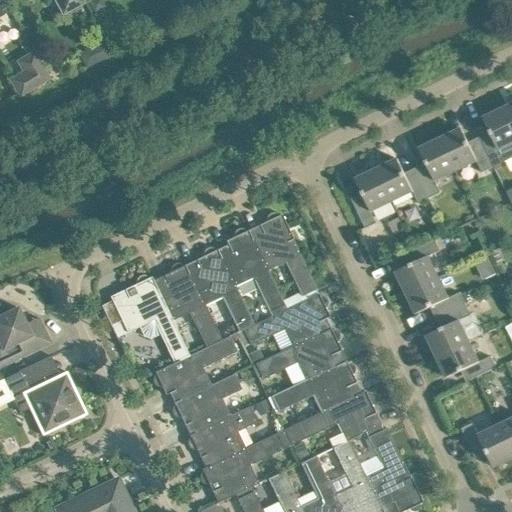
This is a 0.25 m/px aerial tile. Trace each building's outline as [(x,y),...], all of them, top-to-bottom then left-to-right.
[(53,0),(62,16),(85,4),(83,0),(53,0)] [(101,0),(91,0),(88,2),(94,13),(105,7),(101,0)] [(180,21),(187,17),(188,11),(185,5),(177,2),(171,6),(170,13),(173,20),(180,21)] [(22,72),(8,80),(19,97),(51,79),(34,50),(16,61),(22,72)] [(499,150),(511,144),(511,123),(504,108),(483,118),(493,138),(482,143),(494,167),(505,162),(499,150)] [(494,167),(482,143),(471,148),(462,128),(440,138),(456,171),(477,161),(482,173),(494,167)] [(435,181),(456,171),(440,138),(419,148),(429,168),(418,174),(430,198),(441,193),(435,181)] [(430,198),(418,174),(407,179),(398,159),(377,169),(392,202),(413,192),(419,203),(430,198)] [(372,212),(392,202),(377,169),(355,179),(365,199),(354,204),(366,229),(377,223),(372,212)] [(281,215),(279,216),(278,214),(277,213),(275,213),(273,213),(271,213),(269,214),(267,217),(267,219),(267,221),(248,230),(268,270),(285,262),(301,296),(317,289),(281,215)] [(248,230),(246,231),(245,230),(244,229),(243,229),(241,228),(239,229),(236,230),(235,232),(234,235),(235,237),(226,241),(228,245),(217,250),(236,286),(253,278),(271,316),(287,309),(268,270),(248,230)] [(406,293),(439,277),(429,257),(441,251),(435,240),(411,251),(416,262),(396,272),(406,293)] [(217,250),(215,250),(214,249),(213,248),(211,248),(209,248),(206,249),(204,251),(203,253),(204,256),(185,265),(205,306),(222,298),(239,332),(243,330),(254,325),(236,286),(217,250)] [(185,265),(183,266),(180,264),(177,264),(175,264),(173,265),(172,266),(171,267),(171,268),(170,269),(171,272),(153,280),(153,281),(172,321),(173,321),(190,313),(206,348),(222,340),(217,330),(205,306),(185,265)] [(137,284),(110,297),(112,301),(121,320),(127,333),(139,327),(143,336),(150,339),(160,334),(174,363),(189,356),(173,321),(172,321),(153,281),(153,280),(151,277),(149,278),(147,277),(146,276),(145,275),(144,275),(142,276),(141,276),(138,277),(138,278),(137,279),(136,281),(137,282),(137,284)] [(441,315),(466,304),(460,293),(449,298),(439,277),(406,293),(416,314),(436,305),(441,315)] [(472,287),(467,289),(469,295),(475,292),(472,287)] [(321,296),(319,296),(318,294),(287,309),(271,316),(254,325),(243,330),(247,338),(248,339),(249,342),(251,345),(285,329),(293,346),(330,329),(325,318),(329,317),(325,308),(326,307),(327,305),(327,304),(328,302),(326,299),(325,297),(323,296),(321,296)] [(38,318),(25,324),(18,308),(4,314),(0,304),(0,367),(23,356),(50,343),(38,318)] [(446,326),(427,336),(437,357),(469,341),(485,334),(475,313),(471,315),(466,304),(441,315),(446,326)] [(127,333),(121,320),(111,325),(117,338),(127,333)] [(226,325),(217,330),(222,340),(229,336),(231,335),(226,325)] [(255,364),(252,365),(258,377),(261,376),(263,379),(297,363),(305,380),(346,361),(337,342),(338,341),(339,339),(339,337),(339,336),(338,333),(337,332),(335,331),(333,330),(331,330),(330,329),(293,346),(255,364)] [(239,332),(236,333),(239,339),(242,345),(249,342),(248,339),(247,338),(243,330),(239,332)] [(231,335),(229,336),(232,342),(239,339),(236,333),(231,335)] [(211,385),(203,368),(237,352),(232,342),(229,336),(222,340),(206,348),(189,356),(174,363),(155,372),(156,375),(155,376),(154,377),(153,378),(153,380),(153,381),(154,383),(155,384),(156,385),(158,386),(159,386),(162,386),(166,395),(169,393),(174,403),(211,385)] [(472,379),(493,369),(496,368),(491,356),(479,362),(469,341),(437,357),(447,378),(467,369),(472,379)] [(258,349),(249,353),(254,363),(263,358),(258,349)] [(349,363),(347,364),(346,361),(305,380),(271,396),(278,412),(312,395),(320,412),(321,413),(361,393),(352,375),(354,374),(355,372),(355,370),(354,366),(352,364),(351,363),(349,363)] [(3,379),(10,393),(27,385),(44,377),(37,363),(3,379)] [(27,385),(10,393),(20,413),(34,406),(45,430),(41,432),(43,435),(87,414),(66,372),(29,389),(27,385)] [(231,416),(230,416),(222,399),(242,389),(234,374),(211,385),(174,403),(176,406),(173,408),(172,409),(172,410),(173,414),(174,415),(176,417),(179,417),(181,417),(190,436),(231,416)] [(320,412),(283,430),(291,446),(337,423),(346,441),(348,440),(365,432),(368,437),(383,430),(371,405),(373,403),(374,402),(374,400),(374,398),(371,395),(370,394),(368,393),(366,394),(365,391),(361,393),(321,413),(320,412)] [(265,400),(255,405),(260,416),(270,412),(265,400)] [(246,448),(238,431),(257,422),(250,406),(230,416),(231,416),(190,436),(191,438),(189,439),(188,440),(188,442),(188,446),(190,448),(192,449),(195,450),(197,449),(205,468),(202,469),(202,470),(246,448)] [(511,418),(499,425),(511,451),(511,418)] [(511,458),(511,451),(499,425),(479,435),(473,423),(462,429),(473,453),(484,448),(494,468),(511,458)] [(415,473),(409,475),(387,428),(383,430),(368,437),(376,455),(360,464),(365,476),(382,511),(402,511),(408,509),(409,510),(410,511),(411,511),(413,511),(416,510),(417,510),(418,509),(419,508),(420,506),(420,505),(419,504),(422,502),(417,490),(422,487),(415,473)] [(249,466),(291,446),(283,430),(246,448),(202,470),(203,472),(201,473),(200,475),(199,476),(200,479),(201,480),(202,482),(203,483),(205,484),(208,483),(218,503),(235,494),(236,494),(251,487),(258,484),(249,466)] [(346,441),(333,448),(346,475),(352,488),(335,496),(342,511),(382,511),(365,476),(360,464),(348,440),(346,441)] [(309,458),(302,443),(291,448),(298,463),(309,458)] [(333,491),(329,483),(316,456),(300,463),(317,499),(300,507),(302,511),(342,511),(332,491),(333,491)] [(302,511),(300,507),(283,471),(268,479),(283,511),(302,511)] [(133,511),(132,508),(118,479),(56,508),(58,511),(133,511)] [(236,494),(235,494),(238,499),(253,492),(251,487),(236,494)] [(262,511),(253,492),(238,499),(243,511),(262,511)]
